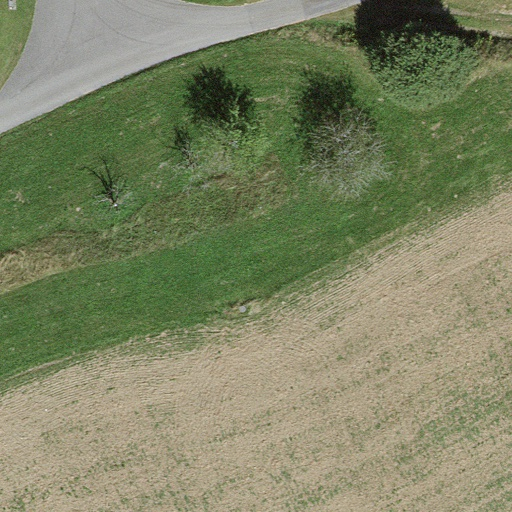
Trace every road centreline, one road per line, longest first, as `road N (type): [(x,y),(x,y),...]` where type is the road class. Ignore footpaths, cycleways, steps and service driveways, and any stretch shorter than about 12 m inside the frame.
road 1 (residential): [(320,0),(100,70),(0,117)]
road 2 (track): [(312,2),(511,24)]
